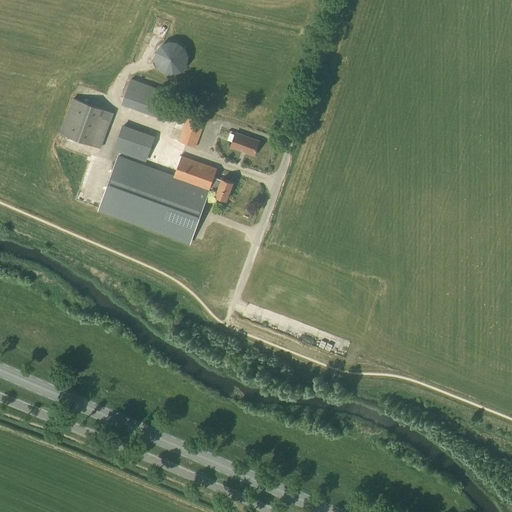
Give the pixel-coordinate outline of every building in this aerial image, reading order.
[(173,75),(182,72),(187,65),(189,56),(185,47),(178,42),(169,41),(161,44),(155,51),(154,60),(158,69),(165,74),(173,75)] [(160,119),(162,113),(169,93),(131,79),(121,104),(160,119)] [(101,148),(114,113),(107,111),(72,98),(60,133),(94,146),(101,148)] [(204,123),(187,117),(178,141),(196,147),(204,123)] [(155,137),(122,125),(113,150),(146,162),(155,137)] [(254,156),(259,141),(235,132),(230,147),(254,156)] [(190,244),(209,191),(210,188),(217,190),(215,196),(226,200),(233,183),(222,179),(221,180),(214,177),(218,166),(211,163),(210,166),(181,156),(173,177),(118,157),(98,210),(190,244)] [(226,285),(231,271),(222,267),(217,281),(226,285)]
